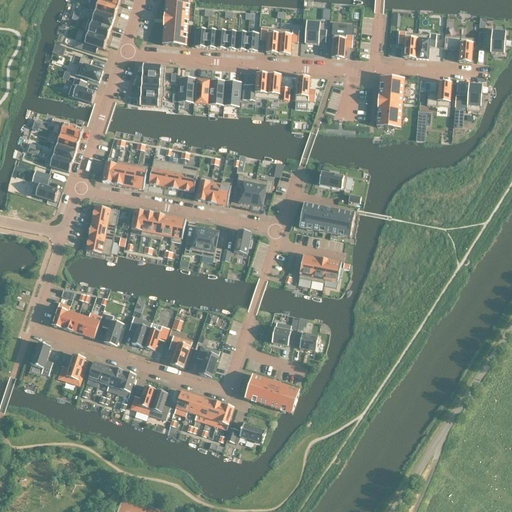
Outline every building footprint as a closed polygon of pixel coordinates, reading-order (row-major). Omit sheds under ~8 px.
[(95,0),(94,0),(91,11),(92,11),(115,18),(118,7),(95,0)] [(166,0),(163,46),(187,48),(190,0),(166,0)] [(92,11),(89,21),(111,29),(115,18),(92,11)] [(85,31),(85,32),(107,39),(111,29),(89,21),(85,31)] [(307,23),(305,45),(319,46),(319,42),(326,43),(327,31),(320,31),(321,24),(307,23)] [(334,35),(332,59),(345,60),(345,48),(352,49),(353,37),(346,36),(346,35),(347,26),(333,25),(332,35),(334,35)] [(261,29),(260,41),(267,42),(266,54),(278,55),(280,30),(268,29),(261,29)] [(197,30),(195,48),(206,49),(207,31),(197,30)] [(280,30),(278,55),(291,56),(292,43),(298,44),(299,32),(280,30)] [(84,31),(80,43),(104,50),(107,39),(85,32),(85,31),(84,31)] [(207,31),(206,49),(216,50),(218,32),(207,31)] [(218,32),(216,50),(226,51),(228,33),(218,32)] [(479,33),(478,44),(484,44),(483,47),(491,48),(490,54),(504,55),(506,33),(492,32),(492,34),(484,33),(479,33)] [(228,33),(226,51),(237,52),(238,34),(228,33)] [(399,33),(398,45),(405,45),(404,59),(416,60),(418,35),(406,34),(406,33),(399,33)] [(238,34),(237,52),(247,52),(248,34),(238,34)] [(248,34),(247,52),(257,53),(259,35),(248,34)] [(418,35),(416,60),(428,61),(429,47),(436,48),(437,36),(430,35),(430,36),(418,35)] [(445,37),(444,50),(460,51),(459,63),(471,64),(473,39),(445,37)] [(82,58),(76,76),(99,83),(103,72),(90,67),(92,61),(82,58)] [(144,65),(143,76),(164,78),(165,67),(144,65)] [(244,86),(243,100),(255,101),(255,99),(267,100),(269,75),(257,74),(256,87),(244,86)] [(269,75),(267,100),(279,101),(281,76),(269,75)] [(143,76),(142,86),(164,88),(164,87),(164,78),(143,76)] [(298,77),(296,102),(308,103),(308,102),(315,103),(316,91),(309,90),(310,78),(298,77)] [(178,103),(194,104),(196,79),(180,78),(179,95),(179,99),(178,103)] [(381,78),(377,128),(400,131),(405,80),(381,78)] [(72,85),(68,97),(92,105),(96,93),(85,90),(87,83),(75,79),(73,86),(72,85)] [(196,79),(194,104),(209,106),(211,81),(196,79)] [(211,81),(209,106),(224,107),(226,82),(211,81)] [(226,82),(224,107),(239,108),(241,83),(226,82)] [(428,94),(427,107),(450,108),(452,84),(439,83),(438,94),(428,94)] [(461,97),(461,108),(467,109),(467,112),(481,113),(483,86),(469,85),(468,97),(461,97)] [(142,86),(141,96),(163,98),(164,98),(165,87),(164,87),(164,88),(142,86)] [(141,96),(140,107),(162,109),(163,98),(141,96)] [(429,126),(430,114),(418,113),(417,125),(429,126)] [(61,123),(57,134),(80,141),(84,130),(61,123)] [(57,134),(54,145),(76,152),(80,141),(57,134)] [(51,155),(50,155),(73,163),(76,152),(54,145),(51,155)] [(29,148),(27,153),(37,157),(39,152),(29,148)] [(49,154),(46,166),(69,174),(73,163),(50,155),(51,155),(49,154)] [(154,160),(149,184),(164,187),(169,163),(154,160)] [(117,165),(113,185),(123,187),(128,163),(117,161),(116,165),(117,165)] [(106,163),(103,183),(113,185),(117,165),(116,165),(106,163)] [(128,163),(123,187),(133,189),(138,165),(128,163)] [(169,163),(164,187),(169,188),(169,189),(179,191),(179,190),(184,166),(169,163)] [(138,165),(133,189),(144,191),(148,167),(138,165)] [(179,190),(194,193),(199,169),(184,166),(179,190)] [(35,184),(31,195),(55,203),(59,192),(47,188),(51,176),(36,171),(32,183),(35,184)] [(322,173),(319,186),(345,191),(347,178),(337,176),(337,173),(330,172),(329,175),(322,173)] [(239,176),(236,187),(242,188),(239,204),(251,206),(256,181),(245,178),(245,177),(239,176)] [(201,178),(196,202),(207,204),(211,184),(212,180),(201,178)] [(256,181),(251,206),(262,209),(265,193),(271,194),(274,182),(268,181),(267,183),(256,181)] [(221,186),(217,206),(227,208),(232,184),(221,182),(220,186),(221,186)] [(211,184),(207,204),(212,205),(217,206),(221,186),(220,186),(216,185),(211,184)] [(350,196),(348,202),(360,204),(361,198),(350,196)] [(305,205),(304,204),(304,205),(303,212),(302,213),(303,213),(301,220),(301,221),(300,228),(299,229),(300,229),(306,230),(307,230),(312,231),(313,231),(318,232),(319,233),(319,232),(324,233),(324,234),(325,234),(331,235),(332,235),(337,236),(338,236),(343,237),(344,238),(344,237),(349,238),(349,239),(350,239),(351,238),(350,238),(352,231),(352,230),(353,223),(354,223),(354,222),(355,215),(355,214),(354,214),(349,213),(348,213),(343,212),(342,212),(336,211),(335,211),(330,210),(330,209),(329,209),(324,208),(323,208),(318,207),(317,207),(311,206),(310,206),(305,205)] [(116,227),(119,211),(95,207),(92,222),(116,227)] [(135,211),(131,234),(141,237),(146,213),(135,211)] [(146,213),(141,237),(151,238),(156,215),(146,213)] [(156,215),(151,238),(161,241),(162,237),(166,217),(156,215)] [(166,217),(162,237),(171,238),(172,238),(176,219),(166,217)] [(171,238),(171,242),(181,245),(186,221),(176,219),(172,238),(171,238)] [(116,227),(92,222),(91,226),(89,236),(89,237),(114,241),(116,227)] [(187,243),(184,255),(190,256),(191,254),(202,257),(207,231),(195,229),(192,244),(187,243)] [(207,231),(202,257),(214,259),(213,260),(219,262),(221,250),(216,249),(219,233),(207,231)] [(234,254),(247,256),(248,249),(251,249),(253,242),(250,241),(251,234),(239,231),(234,254)] [(89,237),(86,252),(111,257),(114,241),(89,237)] [(224,251),(222,262),(228,263),(231,252),(224,251)] [(304,256),(299,279),(312,281),(316,259),(304,256)] [(316,259),(312,281),(325,284),(325,281),(329,261),(328,261),(320,259),(320,260),(316,259)] [(329,261),(325,281),(338,283),(339,277),(342,278),(343,271),(340,270),(342,264),(329,261)] [(58,309),(52,326),(63,330),(69,312),(58,309)] [(69,312),(63,330),(74,333),(79,316),(69,312)] [(89,319),(84,336),(94,340),(101,318),(90,314),(89,319)] [(114,318),(107,315),(102,328),(109,330),(104,344),(117,348),(124,326),(112,322),(114,318)] [(79,316),(74,333),(84,336),(89,319),(79,316)] [(134,318),(129,331),(136,333),(132,344),(132,345),(143,349),(150,329),(152,324),(134,318)] [(172,328),(181,331),(184,321),(175,318),(172,328)] [(275,332),(272,344),(288,347),(288,346),(294,347),(297,334),(291,333),(291,332),(290,332),(291,327),(277,324),(276,329),(275,329),(275,332)] [(150,329),(143,349),(155,352),(159,341),(165,343),(169,330),(162,327),(160,333),(150,329)] [(297,334),(294,347),(300,348),(300,350),(300,349),(315,352),(315,353),(316,353),(319,337),(318,337),(303,335),(303,334),(302,335),(297,334)] [(173,337),(169,350),(176,352),(171,366),(183,370),(185,365),(192,343),(173,337)] [(51,348),(39,344),(35,356),(32,355),(29,363),(32,364),(31,366),(43,370),(41,375),(49,377),(53,364),(47,362),(51,348)] [(201,346),(197,359),(204,361),(200,373),(199,374),(199,375),(212,379),(212,377),(219,358),(219,357),(220,353),(201,346)] [(62,367),(58,380),(77,386),(79,379),(82,380),(84,373),(82,372),(86,360),(73,356),(69,369),(62,367)] [(88,380),(87,385),(97,388),(99,383),(105,367),(94,363),(88,380)] [(105,367),(99,383),(109,387),(114,370),(105,367)] [(109,387),(107,392),(118,395),(125,373),(115,369),(114,370),(109,387)] [(125,373),(118,395),(129,399),(136,376),(125,373)] [(300,392),(253,376),(245,400),(252,402),(252,401),(253,398),(258,399),(257,403),(257,404),(281,412),(281,411),(281,410),(282,407),(288,409),(286,412),(286,413),(292,415),(300,392)] [(135,397),(131,410),(148,416),(157,391),(145,387),(145,388),(144,390),(141,399),(135,397)] [(157,391),(148,416),(166,422),(171,409),(164,407),(167,397),(168,395),(168,396),(168,395),(157,391)] [(182,392),(175,414),(186,418),(187,413),(192,396),(182,392)] [(192,396),(187,413),(197,416),(203,399),(192,396)] [(203,399),(197,416),(207,419),(213,402),(203,399)] [(207,419),(205,424),(216,428),(218,423),(223,405),(213,402),(207,419)] [(218,423),(216,428),(227,431),(228,426),(234,409),(223,405),(218,423)] [(242,433),(231,429),(226,442),(234,444),(236,437),(240,438),(241,438),(247,440),(246,442),(254,445),(255,443),(261,445),(262,445),(266,433),(265,432),(265,433),(245,426),(245,425),(244,425),(242,433)]
